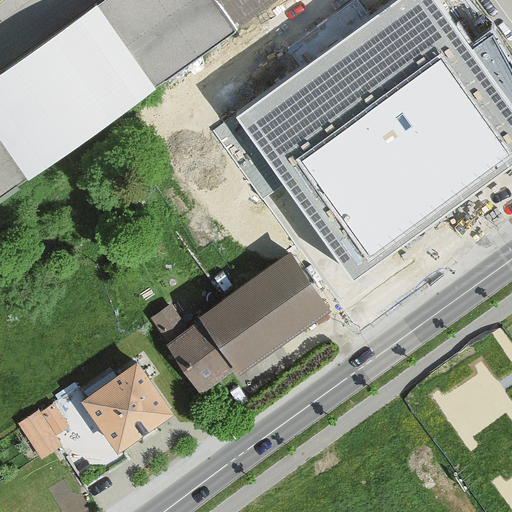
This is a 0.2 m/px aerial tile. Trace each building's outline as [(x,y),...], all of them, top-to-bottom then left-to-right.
[(94,0),(89,0),(0,63),(0,128),(27,166),(150,79),(94,0)] [(234,21),(219,0),(94,0),(150,79),(234,21)] [(219,0),(234,21),(263,0),(219,0)] [(471,44),(438,0),(391,0),(236,112),(287,181),(353,274),(511,158),(511,66),(493,30),(471,44)] [(263,199),(287,181),(236,112),(212,131),(263,199)] [(0,185),(27,166),(0,128),(0,185)] [(174,345),(202,385),(237,361),(240,364),(326,304),(290,253),(242,286),(224,299),(202,314),(205,318),(208,322),(174,345)] [(210,279),(224,299),(242,286),(228,266),(210,279)] [(171,306),(155,317),(174,345),(208,322),(205,318),(187,331),(171,306)] [(136,362),(85,398),(118,445),(170,409),(136,362)] [(53,403),(38,413),(52,435),(67,426),(59,414),(60,413),(53,403)] [(38,413),(23,422),(43,453),(58,444),(52,435),(38,413)]
